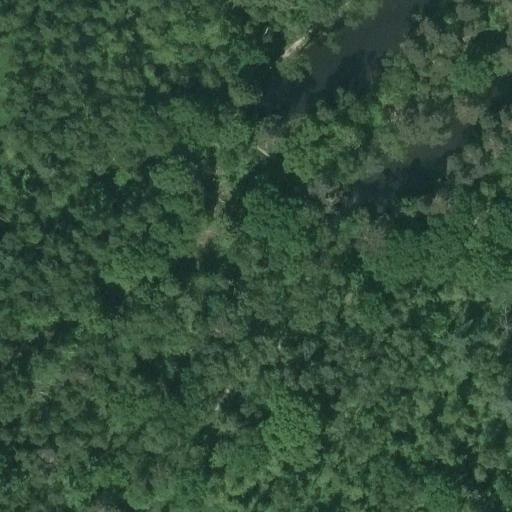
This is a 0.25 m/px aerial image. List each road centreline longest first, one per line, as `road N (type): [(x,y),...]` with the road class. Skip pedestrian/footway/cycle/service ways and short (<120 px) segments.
road 1 (unknown): [(252,511),(214,449),(222,392),(511,191)]
road 2 (track): [(0,358),(258,224)]
